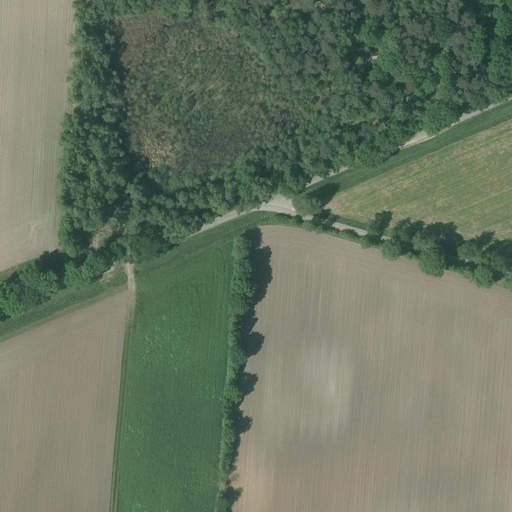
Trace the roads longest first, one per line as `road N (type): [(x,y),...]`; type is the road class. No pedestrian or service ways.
road 1 (unclassified): [(0,313),(275,197)]
road 2 (unclassified): [(275,197),(511,95)]
road 3 (unclassified): [(275,197),(291,215),(511,276)]
